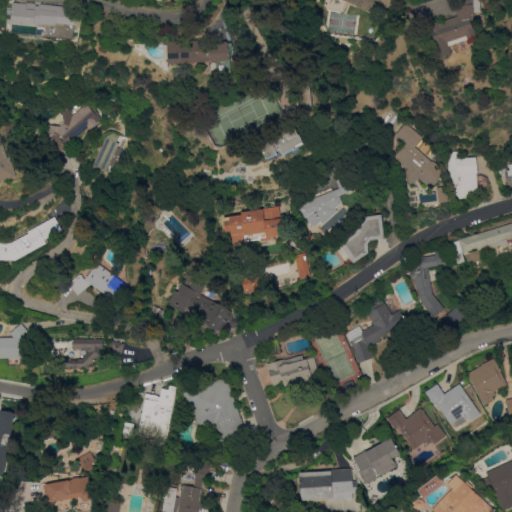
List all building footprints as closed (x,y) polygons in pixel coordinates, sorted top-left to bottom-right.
[(26,0),(62,4),(62,3),(74,5),(74,6),(75,6),(73,21),(60,19),(60,21),(39,19),(38,25),(30,24),(30,18),(11,16),(13,1),(25,2),(26,0)] [(324,7),(324,0),(375,0),(371,11),(366,9),(366,10),(357,6),(356,7),(346,2),(343,8),(345,9),(344,12),(324,7)] [(480,0),(481,11),(475,12),(475,16),(471,16),(471,18),(470,18),(477,37),(469,40),(468,39),(450,45),(452,53),(440,57),(428,23),(438,19),(439,22),(457,16),(456,0),(480,0)] [(213,39),(213,42),(230,41),(231,56),(233,56),(233,70),(219,70),(219,61),(171,63),(170,52),(168,52),(167,44),(170,44),(170,41),(213,39)] [(314,108),(301,109),(300,104),(298,104),(295,80),(310,78),(314,108)] [(62,106),(70,105),(72,116),(87,103),(98,115),(96,116),(100,121),(91,129),(89,127),(77,138),(79,140),(71,147),(61,135),(59,136),(66,145),(57,153),(39,132),(49,124),(61,125),(64,122),(62,106)] [(414,146),(433,162),(434,161),(439,166),(438,167),(445,172),(431,188),(419,177),(412,185),(410,183),(405,171),(408,168),(394,156),(406,143),(395,134),(405,122),(422,137),(414,146)] [(288,134),(287,131),(297,126),(300,133),(301,133),(306,143),(300,146),(302,149),(294,153),(293,152),(287,155),(286,153),(285,154),(284,153),(277,156),(277,157),(270,160),(269,158),(269,159),(262,146),(288,134)] [(0,127),(10,156),(12,156),(19,176),(0,182),(0,127)] [(106,172),(92,165),(109,130),(120,135),(117,142),(119,143),(106,172)] [(448,152),(461,150),(462,158),(476,156),(478,173),(476,173),(477,175),(480,174),(483,175),(486,177),(488,178),(488,188),(478,189),(478,191),(469,192),(468,194),(465,196),(463,197),(462,197),(457,194),(454,194),(448,152)] [(340,195),(343,203),(339,205),(336,208),(338,211),(324,224),(321,221),(314,227),(306,218),(302,219),(298,204),(340,187),(336,176),(350,170),(356,188),(340,195)] [(224,217),(243,214),(242,211),(280,206),(282,217),(284,217),(286,234),(233,242),(232,230),(226,231),(224,217)] [(382,214),(385,238),(371,239),(368,242),(369,252),(354,263),(352,259),(347,263),(337,248),(342,245),(341,244),(359,231),(356,227),(367,216),(382,214)] [(0,259),(0,242),(14,242),(30,233),(30,231),(56,216),(63,229),(46,239),(48,242),(18,259),(0,259)] [(511,222),(511,237),(505,240),(506,243),(491,248),(490,245),(463,253),(462,252),(458,239),(511,222)] [(444,263),(438,264),(438,265),(428,266),(432,293),(445,308),(433,317),(420,300),(415,277),(411,277),(410,271),(415,270),(413,259),(435,254),(435,252),(442,251),(444,263)] [(455,254),(462,252),(463,253),(465,262),(458,264),(455,254)] [(296,257),(307,255),(310,267),(299,270),(296,257)] [(98,261),(125,282),(112,300),(91,284),(78,294),(69,282),(81,273),(85,278),(98,261)] [(177,308),(180,302),(178,300),(174,307),(169,304),(170,301),(169,301),(175,290),(179,292),(187,278),(185,277),(187,273),(206,283),(200,294),(232,311),(220,334),(216,332),(215,335),(200,326),(204,319),(196,315),(193,316),(190,314),(189,311),(190,309),(186,306),(183,311),(177,308)] [(242,277),(260,273),(263,289),(245,293),(242,277)] [(384,303),(385,302),(392,314),(400,310),(407,322),(380,337),(381,340),(377,342),(376,341),(374,342),(375,343),(369,346),(373,356),(359,362),(354,350),(356,349),(346,332),(360,324),(363,330),(374,324),(366,309),(375,304),(374,303),(382,298),(384,303)] [(466,308),(465,315),(466,317),(465,317),(460,322),(457,323),(453,323),(447,318),(446,316),(456,306),(460,302),(462,304),(466,308)] [(237,316),(239,317),(241,318),(242,320),(242,322),(241,325),(240,327),(238,327),(236,328),(233,327),(231,325),(230,323),(230,320),(232,318),(234,317),(235,316),(237,316)] [(0,336),(14,336),(11,333),(22,323),(31,333),(23,341),(22,341),(23,347),(23,357),(0,357),(0,336)] [(56,356),(82,357),(90,348),(73,347),(73,338),(104,337),(104,349),(97,349),(100,353),(87,366),(56,366),(56,356)] [(281,352),(266,356),(264,349),(272,346),(273,346),(273,344),(272,340),(278,338),(281,352)] [(121,356),(108,353),(112,340),(124,343),(121,356)] [(313,350),(318,368),(323,366),(325,373),(318,375),(317,372),(313,373),(313,378),(310,378),(310,380),(306,381),(305,381),(304,383),(299,384),(298,382),(285,386),(284,382),(273,385),(268,363),(285,358),(285,359),(313,350)] [(482,365),(482,364),(495,357),(500,367),(502,370),(501,370),(508,384),(495,390),(497,394),(493,396),(494,400),(484,405),(468,373),(482,365)] [(248,435),(222,445),(214,424),(200,429),(192,406),(188,408),(181,390),(203,382),(204,385),(226,376),(248,435)] [(481,413),(472,420),(469,416),(466,419),(467,420),(457,427),(454,423),(452,424),(436,402),(434,403),(426,391),(438,383),(445,393),(460,383),(481,413)] [(167,437),(139,431),(146,393),(158,395),(157,400),(160,400),(163,388),(169,389),(170,385),(177,387),(167,437)] [(407,418),(422,407),(435,425),(438,423),(446,435),(435,444),(432,441),(428,444),(425,440),(415,448),(398,427),(396,428),(388,418),(400,409),(407,418)] [(0,410),(3,410),(3,409),(15,412),(11,434),(10,433),(7,445),(9,445),(3,473),(0,472),(0,410)] [(392,437),(401,454),(394,458),(398,466),(366,483),(360,471),(362,470),(354,456),(371,447),(372,448),(392,437)] [(90,451),(98,465),(86,471),(83,465),(82,465),(78,458),(90,451)] [(511,460),(511,504),(503,509),(497,495),(498,495),(487,471),(511,460)] [(203,466),(204,462),(212,463),(212,467),(211,466),(208,482),(202,481),(201,482),(195,481),(198,465),(203,466)] [(353,479),(357,479),(358,492),(353,492),(353,498),(334,500),(333,497),(303,500),(300,472),(352,467),(353,479)] [(433,511),(435,510),(432,507),(449,489),(451,490),(454,487),(449,483),(457,474),(462,479),(462,478),(467,482),(468,480),(475,486),(473,488),(491,505),(492,505),(494,507),(489,511),(433,511)] [(91,486),(93,486),(94,491),(95,491),(96,500),(65,503),(65,499),(49,500),(47,483),(74,479),(74,477),(79,476),(79,477),(89,475),(91,486)] [(489,476),(493,485),(489,487),(484,478),(489,476)] [(201,511),(204,503),(212,505),(210,511),(164,511),(169,487),(182,489),(182,484),(205,488),(201,508),(202,510),(201,511)] [(119,511),(105,511),(107,500),(111,500),(111,496),(116,497),(115,501),(121,502),(119,511)] [(426,502),(425,506),(422,509),(417,508),(415,505),(415,500),(419,498),(423,498),(426,502)]
